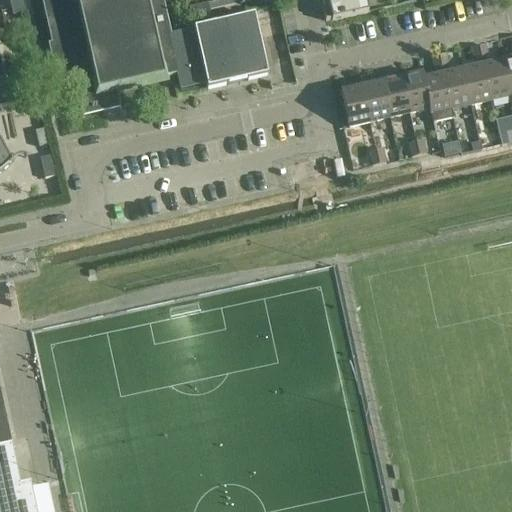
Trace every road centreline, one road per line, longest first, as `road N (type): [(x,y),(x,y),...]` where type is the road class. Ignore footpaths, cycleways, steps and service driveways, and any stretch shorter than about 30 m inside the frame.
road 1 (residential): [(77,225),(95,221),(81,158),(296,109),(317,77),(314,66)]
road 2 (residential): [(314,66),(511,21)]
